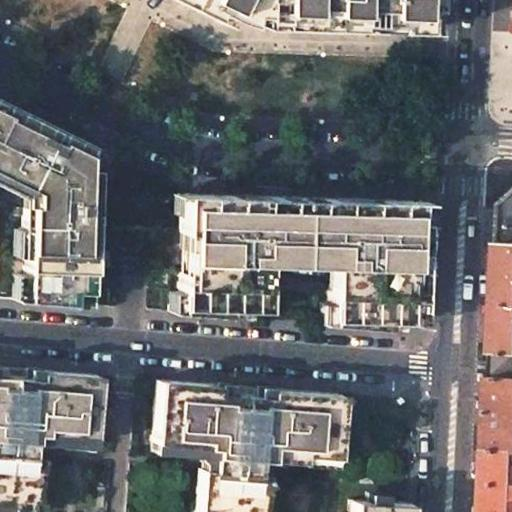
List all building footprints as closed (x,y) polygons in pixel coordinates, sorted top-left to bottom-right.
[(173,0),(222,24),(428,30),(429,0),(173,0)] [(0,103),(0,186),(21,197),(19,255),(22,255),(21,299),(84,304),(87,215),(89,148),(0,103)] [(511,192),(500,204),(498,244),(511,245),(511,192)] [(420,200),(179,193),(176,310),(224,314),(224,308),(261,309),(262,258),(328,261),(327,310),(317,310),(316,321),(383,327),(383,319),(401,321),(415,308),(420,200)] [(511,245),(498,244),(493,353),(511,354),(511,245)] [(511,354),(493,353),(491,376),(511,378),(511,354)] [(91,373),(0,366),(0,510),(6,511),(12,511),(23,511),(24,500),(30,501),(34,456),(40,440),(85,444),(91,373)] [(511,378),(491,376),(488,449),(511,450),(511,378)] [(153,379),(148,449),(208,453),(207,468),(197,468),(193,511),(260,511),(264,466),(325,469),(330,470),(336,393),(153,379)] [(511,511),(511,450),(488,449),(485,511),(511,511)] [(360,500),(346,499),(345,511),(403,511),(404,501),(360,500)]
